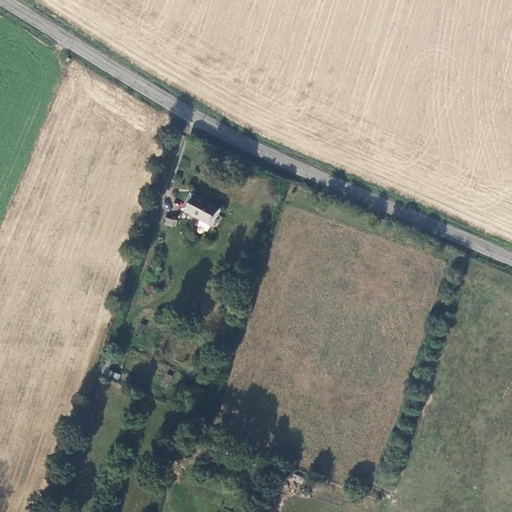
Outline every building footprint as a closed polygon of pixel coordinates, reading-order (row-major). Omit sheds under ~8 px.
[(185,207),(208,220),(218,202),(193,189),(185,207)] [(166,217),(164,224),(176,227),(177,220),(166,217)] [(139,322),(135,332),(141,334),(145,325),(139,322)] [(117,384),(121,375),(112,371),(107,379),(117,384)] [(166,388),(172,376),(165,373),(159,385),(166,388)]
